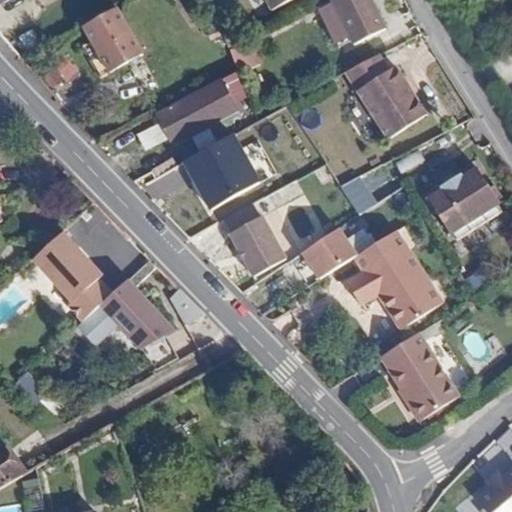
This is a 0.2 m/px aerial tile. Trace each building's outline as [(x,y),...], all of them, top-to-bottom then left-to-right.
[(367,0),(325,0),(348,39),(380,22),(367,0)] [(110,8),(78,27),(86,41),(104,74),(137,54),(110,8)] [(215,34),(224,52),(239,44),(230,26),(215,34)] [(258,61),(249,40),(227,51),(235,71),(258,61)] [(104,74),(86,41),(78,45),(96,78),(104,74)] [(386,68),(376,51),(342,69),(386,137),(424,112),(393,63),(386,68)] [(75,70),(60,54),(50,64),(38,76),(48,87),(61,75),(65,80),(75,70)] [(221,73),(155,109),(162,121),(169,134),(235,98),(221,73)] [(238,103),(235,98),(169,134),(170,135),(172,139),(238,103)] [(286,148),(304,138),(284,103),(267,113),(286,148)] [(281,151),(286,148),(267,113),(261,116),(281,151)] [(169,134),(162,121),(144,133),(151,144),(170,135),(169,134)] [(259,183),(231,134),(183,161),(211,210),(259,183)] [(500,201),(496,196),(489,184),(477,165),(464,173),(462,171),(442,184),(444,186),(428,196),(452,233),(500,201)] [(489,184),(496,196),(501,193),(493,181),(489,184)] [(257,216),(249,205),(224,220),(232,233),(230,234),(255,276),(285,257),(258,215),(257,216)] [(101,275),(61,231),(32,258),(72,301),(69,304),(84,320),(113,294),(98,278),(101,275)] [(449,304),(403,233),(364,258),(374,273),(355,286),(370,308),(388,296),(410,331),(449,304)] [(488,254),(470,265),(482,284),(500,271),(488,254)] [(151,259),(129,280),(136,288),(159,267),(151,259)] [(136,288),(129,280),(113,294),(84,320),(78,326),(96,346),(118,326),(139,349),(175,330),(136,288)] [(206,316),(181,289),(170,299),(185,329),(206,316)] [(193,351),(175,330),(139,349),(159,370),(193,351)] [(462,393),(423,340),(389,364),(409,391),(429,416),(462,393)] [(405,394),(424,420),(429,416),(409,391),(405,394)] [(0,488),(25,475),(9,452),(0,457),(0,488)] [(490,485),(475,496),(488,511),(511,511),(511,466),(501,475),(490,485)] [(485,479),(490,485),(501,475),(497,469),(485,479)]
